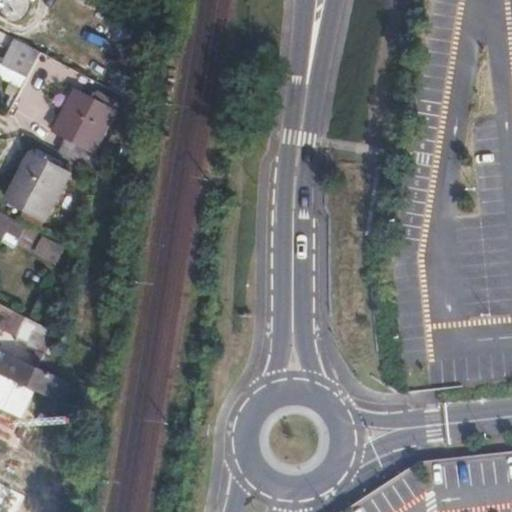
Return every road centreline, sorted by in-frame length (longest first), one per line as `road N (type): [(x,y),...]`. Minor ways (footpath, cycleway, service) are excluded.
road 1 (tertiary): [(327,403),(305,341),(302,222),(308,125),(332,0)]
road 2 (tertiary): [(306,0),(285,181),(280,350),(272,386),(259,402)]
